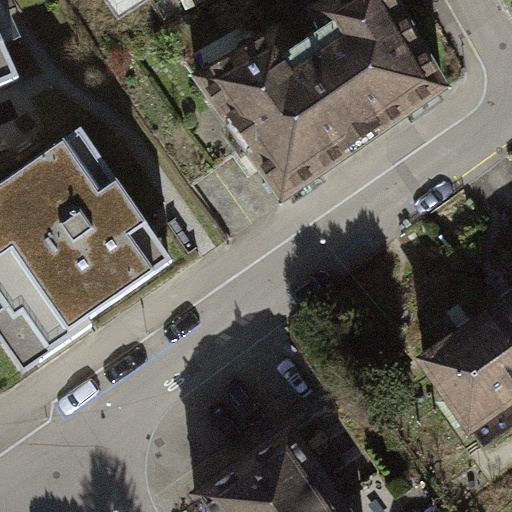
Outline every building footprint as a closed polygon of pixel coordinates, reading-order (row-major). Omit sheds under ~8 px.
[(278,31),(199,81),(276,201),(448,91),(389,0),(334,0),(313,14),(326,34),(293,55),(278,31)] [(0,39),(0,83),(17,76),(4,49),(0,39)] [(19,318),(48,358),(75,339),(90,326),(84,319),(146,276),(167,261),(146,231),(117,190),(79,133),(62,145),(0,187),(0,307),(11,323),(19,318)] [(511,303),(490,319),(511,349),(511,303)] [(511,400),(511,349),(490,319),(425,364),(482,447),(511,425),(511,413),(506,404),(511,400)] [(315,422),(291,439),(324,484),(348,465),(315,422)] [(291,439),(195,509),(194,511),(344,511),(324,484),(291,439)]
